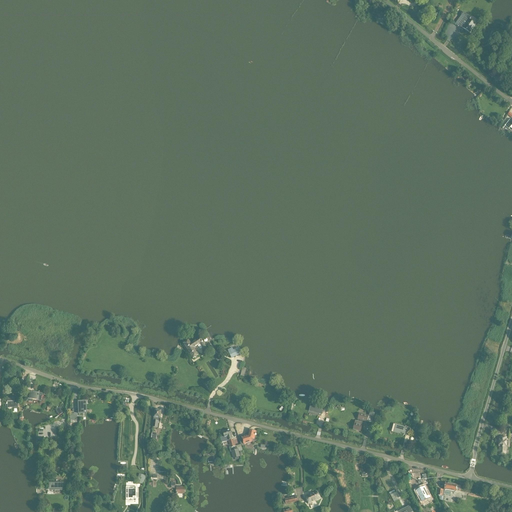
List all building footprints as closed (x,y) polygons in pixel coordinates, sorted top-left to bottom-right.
[(470,19),(471,18),(466,14),(463,13),(461,16),(455,24),(458,27),(459,25),(470,33),(473,28),(476,24),(470,19)] [(207,349),(200,338),(191,344),(188,340),(183,344),(193,359),(198,355),(193,348),(200,344),(205,351),(207,349)] [(233,351),(232,349),(228,351),(229,353),(232,358),(240,354),(237,349),(233,351)] [(15,386),(6,385),(6,389),(12,389),(12,398),(7,398),(7,408),(14,408),(14,409),(18,409),(17,389),(16,389),(15,386)] [(27,391),(26,400),(29,401),(28,402),(32,402),(32,400),(41,401),(42,394),(38,393),(38,394),(33,393),(34,392),(27,391)] [(324,411),(324,408),(313,406),(312,412),(322,414),(323,410),(324,411)] [(160,418),(161,411),(155,410),(155,411),(152,427),(157,428),(159,418),(160,418)] [(372,423),(374,413),(370,412),(369,416),(359,414),(358,419),(358,420),(358,422),(355,421),(353,430),(360,431),(363,421),(367,422),(367,421),(372,423)] [(404,434),(405,428),(396,425),(395,429),(401,431),(400,432),(401,432),(401,433),(404,434)] [(224,437),(221,438),(222,442),(229,440),(231,448),(235,446),(233,439),(232,439),(231,436),(232,435),(230,430),(223,432),(224,437)] [(243,444),(244,444),(250,443),(251,442),(252,438),(255,438),(256,432),(249,430),(248,435),(239,438),(241,445),(243,444)] [(495,439),(495,443),(497,443),(499,443),(499,447),(499,455),(506,456),(507,438),(499,437),(499,440),(495,439)] [(231,448),(229,448),(230,452),(231,452),(233,459),(240,457),(240,456),(240,457),(241,461),(243,460),(243,457),(243,451),(238,452),(238,449),(237,446),(235,446),(231,448)] [(213,458),(212,453),(206,454),(207,458),(208,458),(209,463),(213,462),(213,460),(214,460),(214,457),(213,458)] [(445,483),(444,490),(446,490),(446,492),(451,493),(455,493),(455,492),(456,492),(456,491),(459,492),(460,486),(457,486),(457,485),(445,483)] [(423,485),(421,486),(420,486),(420,487),(420,489),(419,489),(419,488),(416,489),(416,490),(418,495),(416,496),(418,502),(422,501),(422,502),(427,500),(426,495),(427,494),(426,489),(424,490),(423,485)] [(137,486),(128,486),(128,498),(137,498),(137,486)] [(308,504),(320,499),(317,492),(305,497),(308,504)]
